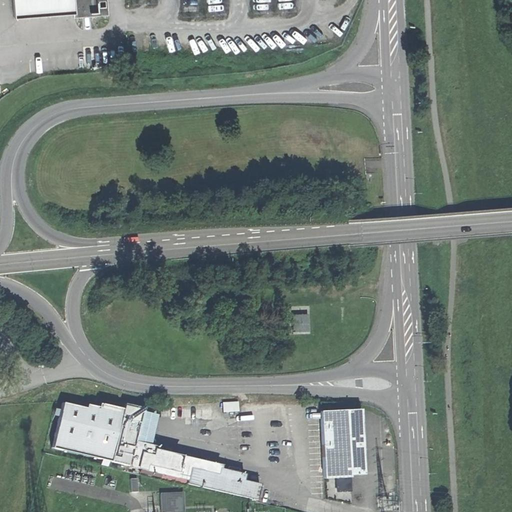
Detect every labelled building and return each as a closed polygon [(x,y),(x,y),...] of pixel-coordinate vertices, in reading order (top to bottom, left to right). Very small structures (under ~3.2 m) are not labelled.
[(74,11),(72,0),(11,0),(13,17),(74,11)] [(72,0),(74,11),(74,13),(97,11),(95,0),(72,0)] [(306,315),(291,316),(292,332),(307,331),(306,315)] [(83,408),(61,403),(50,448),(126,466),(126,465),(132,443),(140,408),(122,404),(120,409),(97,404),(96,408),(84,405),(83,408)] [(360,410),(319,412),(321,478),(335,478),(336,488),(348,488),(348,475),(362,475),(360,410)] [(132,443),(126,465),(148,471),(153,451),(153,448),(132,443)] [(161,474),(160,478),(254,500),(258,484),(241,480),(243,474),(217,468),(218,466),(153,451),(148,471),(161,474)] [(182,511),(182,492),(159,493),(159,495),(159,511),(182,511)]
